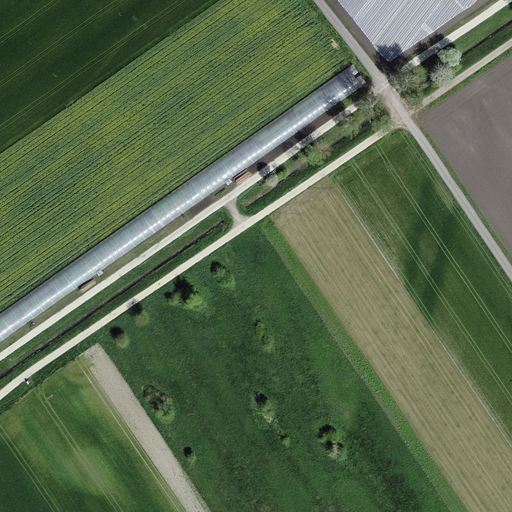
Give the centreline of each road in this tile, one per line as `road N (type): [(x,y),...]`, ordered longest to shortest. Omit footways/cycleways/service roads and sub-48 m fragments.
road 1 (track): [(407,115),(0,396)]
road 2 (track): [(0,358),(383,83)]
road 3 (track): [(511,271),(407,115)]
road 4 (track): [(505,0),(383,83)]
road 5 (track): [(511,41),(407,115)]
